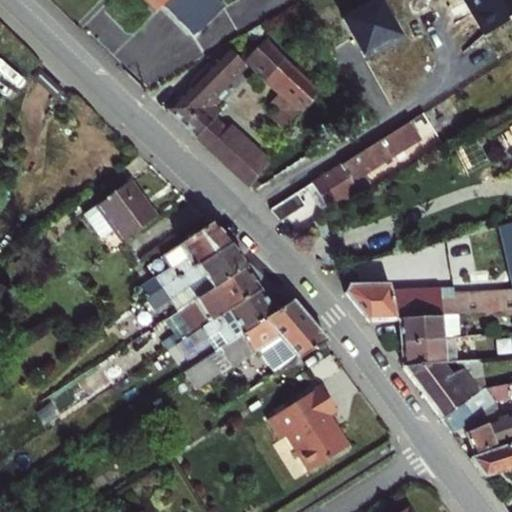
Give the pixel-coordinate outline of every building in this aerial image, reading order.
[(146,0),(156,9),(162,3),(165,0),(146,0)] [(215,0),(165,0),(162,3),(193,35),(198,31),(222,7),(215,0)] [(336,0),(344,11),(359,0),(336,0)] [(363,8),(342,19),(362,56),(391,41),(390,40),(399,36),(380,0),(364,9),(363,8)] [(511,19),(511,0),(469,0),(476,11),(472,13),(485,36),(511,19)] [(271,119),(287,133),(316,91),(282,58),(292,46),(275,30),(245,62),(278,93),(269,106),(276,113),(271,119)] [(199,110),(215,93),(242,64),(225,48),(165,112),(179,125),(193,138),(211,122),(199,110)] [(63,93),(38,70),(30,78),(56,102),(63,93)] [(221,99),(215,93),(199,110),(211,122),(220,110),(215,106),(221,99)] [(222,132),(211,122),(193,138),(205,150),(222,132)] [(222,132),(205,150),(208,152),(230,130),(227,128),(222,132)] [(402,128),(312,184),(319,196),(327,209),(356,191),(352,183),(414,145),(402,128)] [(208,152),(235,178),(257,154),(230,130),(208,152)] [(247,189),(266,163),(257,154),(235,178),(247,189)] [(96,207),(113,231),(121,242),(154,219),(141,201),(128,183),(96,207)] [(277,217),(280,221),(302,206),(294,195),(269,210),(277,217)] [(100,240),(113,231),(96,207),(83,216),(100,240)] [(511,221),(501,225),(506,245),(511,243),(511,221)] [(209,225),(160,257),(169,270),(137,290),(145,302),(229,246),(219,236),(209,225)] [(168,302),(176,314),(245,269),(237,258),(229,246),(145,302),(152,312),(168,302)] [(176,314),(191,336),(260,290),(252,280),(245,269),(176,314)] [(367,323),(396,321),(442,318),(442,316),(457,315),(511,310),(511,269),(511,270),(511,275),(511,290),(453,294),(453,289),(441,289),(441,296),(428,296),(427,290),(391,291),(388,286),(349,286),(344,294),(356,308),(367,323)] [(260,290),(191,336),(176,346),(186,361),(209,345),(215,352),(275,313),(267,301),(260,290)] [(307,322),(290,302),(275,313),(215,352),(183,374),(193,390),(229,367),(230,368),(265,346),(282,369),(324,343),(307,322)] [(442,318),(396,321),(397,332),(398,343),(443,339),(442,327),(458,326),(457,315),(442,316),(442,318)] [(479,337),(460,338),(461,348),(480,346),(479,337)] [(443,339),(398,343),(399,355),(401,367),(453,362),(457,361),(456,348),(461,348),(460,338),(443,339)] [(484,389),(481,359),(457,361),(453,362),(458,368),(477,394),(484,389)] [(453,362),(401,367),(411,381),(422,396),(458,368),(453,362)] [(477,394),(458,368),(422,396),(440,420),(477,394)] [(477,394),(440,420),(447,430),(449,432),(464,426),(476,422),(473,417),(493,402),(506,399),(504,385),(484,389),(477,394)] [(334,412),(318,388),(266,422),(279,442),(284,438),(307,473),(348,446),(342,437),(336,428),(330,426),(324,418),(334,412)] [(511,416),(478,428),(466,432),(474,456),(511,442),(511,416)] [(476,422),(464,426),(466,432),(478,428),(476,422)] [(511,445),(470,460),(484,479),(501,473),(511,468),(511,445)]
